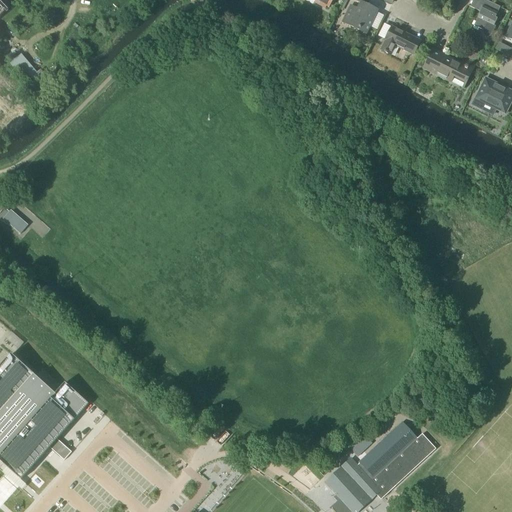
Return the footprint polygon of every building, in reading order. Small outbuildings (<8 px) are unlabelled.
[(312,0),(315,1),(314,3),(324,9),(326,5),(329,6),(332,0),(312,0)] [(488,37),(490,37),(491,35),(495,27),(494,26),(497,20),(495,19),(500,8),(484,0),(478,12),(480,12),(473,26),(484,31),(483,33),(483,36),(485,37),(488,37)] [(351,7),(342,23),(366,35),(377,11),(361,3),(360,4),(357,10),(351,7)] [(413,55),(420,42),(391,27),(384,41),(385,41),(380,50),(390,55),(394,46),(413,55)] [(495,50),(505,55),(508,48),(498,43),(495,50)] [(460,65),(433,51),(424,69),(462,88),(474,64),(463,59),(460,65)] [(29,82),(37,75),(38,74),(22,56),(10,65),(26,84),(29,82)] [(511,104),(511,91),(483,78),(472,102),(473,102),(470,107),(481,113),(484,107),(506,118),(511,104)] [(0,105),(9,97),(0,88),(0,105)] [(6,216),(2,212),(7,206),(0,200),(0,221),(1,222),(3,220),(20,235),(28,226),(10,211),(6,216)] [(11,355),(0,367),(0,461),(21,481),(49,449),(57,441),(88,405),(65,384),(55,395),(11,355)] [(351,458),(324,483),(330,490),(336,496),(333,498),(337,502),(339,500),(350,511),(358,511),(375,497),(379,502),(392,490),(436,450),(422,435),(417,439),(402,423),(358,464),(357,465),(351,458)] [(364,436),(350,450),(357,458),(372,445),(364,436)] [(71,453),(62,445),(54,454),(63,462),(71,453)]
